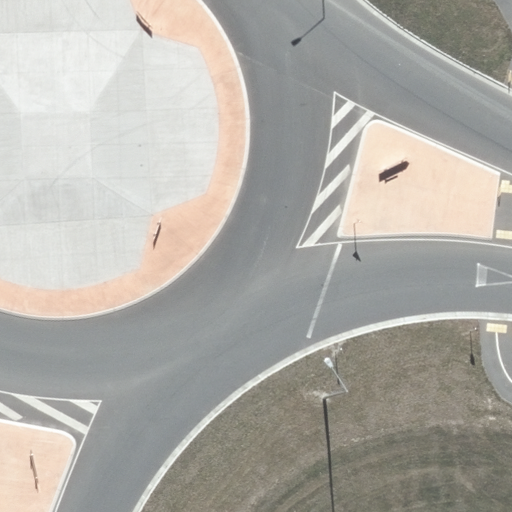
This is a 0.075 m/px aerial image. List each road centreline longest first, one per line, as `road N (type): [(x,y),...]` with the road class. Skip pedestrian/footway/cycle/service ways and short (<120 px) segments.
road 1 (secondary): [(276,24),(297,95),(295,168),(271,238),(228,297)]
road 2 (secondary): [(511,275),(415,275),(228,297)]
road 3 (secondary): [(276,24),(511,138)]
road 4 (secondary): [(173,341),(90,511)]
road 5 (secondary): [(173,341),(91,366),(0,359)]
